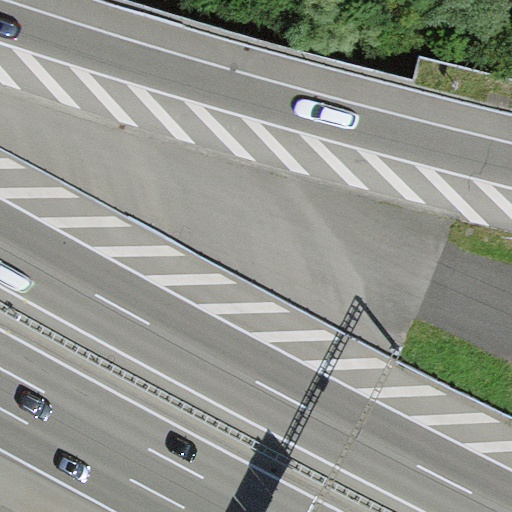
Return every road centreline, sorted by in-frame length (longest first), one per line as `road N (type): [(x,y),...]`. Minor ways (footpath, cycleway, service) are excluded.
road 1 (motorway): [(511,511),(0,240)]
road 2 (motorway): [(511,164),(224,89),(0,19)]
road 3 (motorway): [(0,388),(231,511)]
